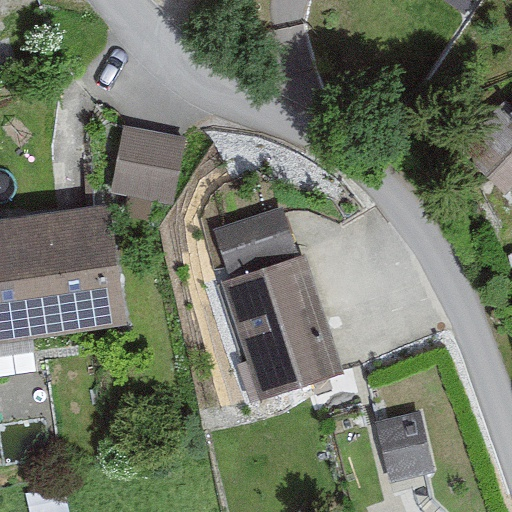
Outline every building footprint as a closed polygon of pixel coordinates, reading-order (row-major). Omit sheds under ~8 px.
[(183,146),(125,136),(114,196),(172,207),(183,146)] [(0,343),(124,327),(108,212),(0,227),(0,343)] [(220,232),(229,272),(297,256),(288,217),(220,232)] [(227,288),(261,396),(339,372),(305,263),(227,288)] [(376,425),(389,479),(423,471),(411,417),(376,425)]
